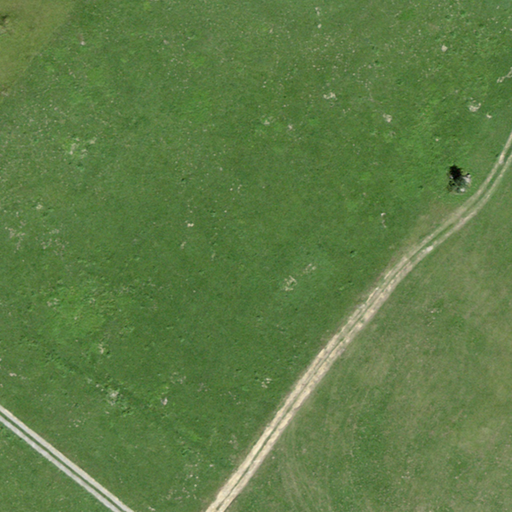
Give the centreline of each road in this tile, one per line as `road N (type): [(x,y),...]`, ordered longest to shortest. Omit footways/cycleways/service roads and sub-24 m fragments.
road 1 (track): [(511,110),(497,132),(447,165),(416,207),(385,275),(219,511)]
road 2 (track): [(116,511),(0,412)]
